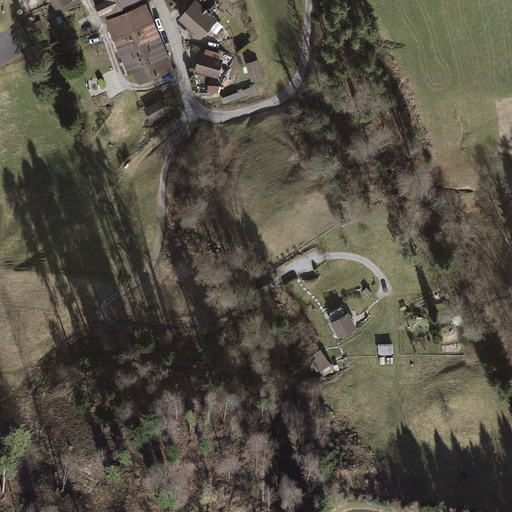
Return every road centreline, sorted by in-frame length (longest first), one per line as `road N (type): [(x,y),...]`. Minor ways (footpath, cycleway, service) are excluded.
road 1 (track): [(297,267),(242,304),(188,323),(133,328),(102,317),(156,255),(165,168),(196,107)]
road 2 (unclassified): [(210,115),(261,107),(289,90),(303,64),(309,0)]
road 3 (residential): [(86,0),(124,83),(148,87),(182,73)]
